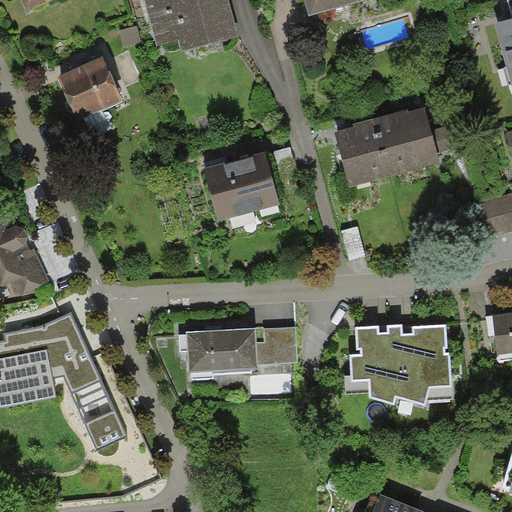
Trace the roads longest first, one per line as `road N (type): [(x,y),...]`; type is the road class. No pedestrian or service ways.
road 1 (residential): [(112,285),(347,290),(511,261)]
road 2 (residential): [(112,285),(0,56)]
road 3 (residential): [(190,511),(161,377),(112,285)]
